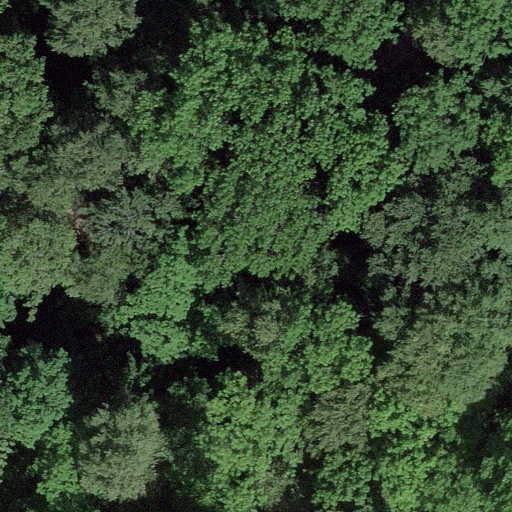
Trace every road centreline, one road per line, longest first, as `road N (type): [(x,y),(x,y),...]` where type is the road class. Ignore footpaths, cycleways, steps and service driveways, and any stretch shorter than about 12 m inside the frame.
road 1 (track): [(0,173),(94,222),(471,0)]
road 2 (track): [(94,222),(193,326),(321,511)]
